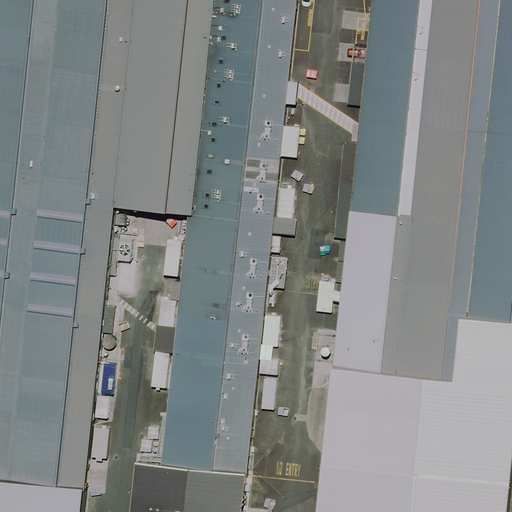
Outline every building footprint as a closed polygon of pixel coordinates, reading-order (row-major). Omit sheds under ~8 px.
[(133,0),(0,0),(0,477),(79,486),(88,485),(110,223),(133,0)] [(214,0),(138,0),(118,208),(191,219),(214,0)] [(298,0),(214,0),(191,219),(164,468),(247,476),(298,0)] [(511,0),(368,0),(314,511),(502,511),(511,417),(511,0)] [(164,468),(137,466),(132,511),(243,511),(247,476),(164,468)] [(0,477),(0,511),(76,511),(79,486),(0,477)]
